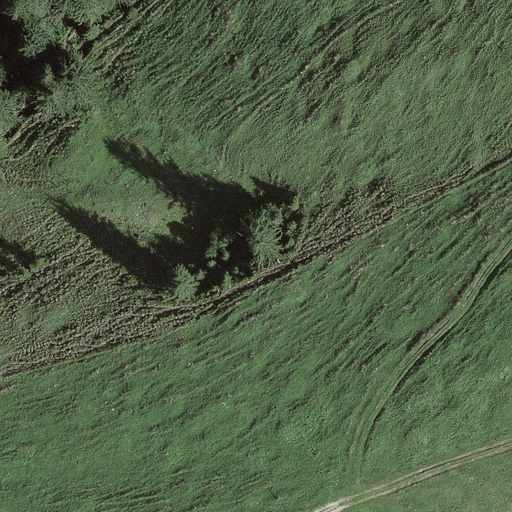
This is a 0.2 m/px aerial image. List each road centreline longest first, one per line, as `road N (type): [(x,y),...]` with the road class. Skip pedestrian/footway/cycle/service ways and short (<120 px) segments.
road 1 (track): [(511,245),(373,408),(344,509)]
road 2 (track): [(511,442),(336,511)]
